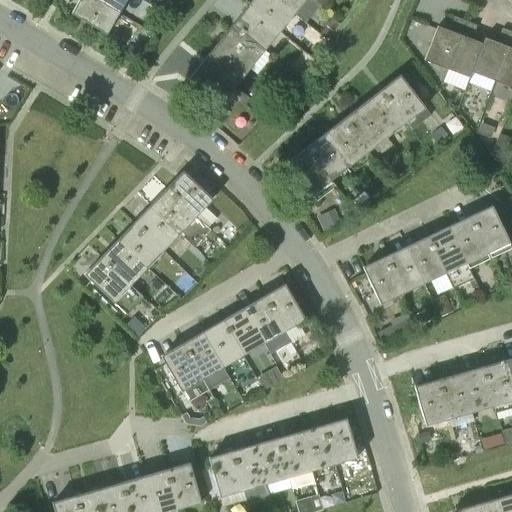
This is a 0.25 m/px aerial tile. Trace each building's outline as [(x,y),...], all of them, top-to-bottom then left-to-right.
[(120,14),(96,0),(80,0),(72,14),(107,35),(120,14)] [(127,0),(96,0),(120,14),(127,0)] [(171,0),(151,0),(166,8),(171,0)] [(253,0),(248,7),(279,33),(294,14),(276,0),(253,0)] [(276,0),(294,14),(305,23),(320,4),(315,0),(276,0)] [(279,33),(248,7),(233,25),(264,51),(279,33)] [(447,70),(466,21),(455,17),(450,31),(438,26),(424,61),(447,70)] [(329,41),(342,25),(333,18),(320,33),(329,41)] [(466,21),(447,70),(470,78),(483,43),(472,39),(477,25),(466,21)] [(264,51),(233,25),(218,44),(249,69),(264,51)] [(483,43),(470,78),(471,79),(473,73),(495,81),(511,37),(511,32),(503,28),(497,43),(485,38),(483,43)] [(511,37),(495,81),(511,87),(511,37)] [(249,69),(218,44),(203,62),(234,88),(249,69)] [(234,88),(203,62),(188,81),(213,101),(219,106),(234,88)] [(307,80),(298,73),(283,92),(291,99),(307,80)] [(400,76),(381,91),(406,122),(425,108),(406,83),(400,76)] [(406,122),(381,91),(362,106),(387,137),(406,122)] [(387,137),(362,106),(343,120),(367,152),(387,137)] [(367,152),(343,120),(326,134),(350,165),(367,152)] [(494,128),(481,122),(476,132),(490,138),(494,128)] [(450,137),(441,126),(430,135),(439,146),(450,137)] [(350,165),(326,134),(307,148),(331,180),(350,165)] [(504,151),(510,138),(499,134),(494,147),(504,151)] [(331,180),(307,148),(287,164),(293,170),(307,189),(311,195),(331,180)] [(166,190),(197,219),(214,201),(190,178),(183,172),(166,190)] [(197,219),(166,190),(150,206),(181,236),(197,219)] [(181,236),(150,206),(134,223),(164,252),(181,236)] [(492,207),(470,217),(488,253),(510,242),(496,214),(492,207)] [(324,231),(341,223),(335,209),(317,216),(324,231)] [(488,253),(470,217),(449,227),(466,263),(488,253)] [(164,252),(134,223),(117,240),(148,269),(164,252)] [(474,278),(466,263),(449,227),(428,237),(445,273),(452,288),(474,278)] [(445,273),(428,237),(407,247),(424,283),(445,273)] [(148,269),(117,240),(101,257),(131,286),(148,269)] [(424,283),(407,247),(385,257),(402,293),(424,283)] [(143,297),(131,286),(101,257),(84,275),(126,315),(143,297)] [(402,293),(385,257),(363,268),(377,297),(380,304),(402,293)] [(264,297),(284,332),(305,320),(285,285),(264,297)] [(452,311),(445,294),(433,300),(441,316),(452,311)] [(284,332),(264,297),(244,309),(264,344),(284,332)] [(264,344),(244,309),(223,321),(244,356),(264,344)] [(430,320),(425,310),(415,315),(420,325),(430,320)] [(204,323),(197,321),(194,332),(201,334),(204,323)] [(244,356),(223,321),(203,333),(223,368),(244,356)] [(382,342),(398,335),(392,324),(377,331),(382,342)] [(223,368),(203,333),(182,345),(203,379),(223,368)] [(203,379),(182,345),(162,357),(182,392),(203,379)] [(511,400),(511,382),(506,362),(483,368),(494,406),(511,400)] [(494,406),(483,368),(461,374),(472,412),(494,406)] [(472,412),(461,374),(438,381),(449,419),(472,412)] [(449,419),(438,381),(432,383),(414,387),(417,395),(423,418),(425,426),(449,419)] [(185,423),(191,425),(193,425),(197,426),(200,427),(206,423),(202,416),(199,418),(190,418),(187,411),(180,415),(180,416),(181,417),(185,423)] [(346,420),(323,426),(334,465),(357,458),(355,450),(349,428),(346,420)] [(334,465),(323,426),(300,433),(311,471),(334,465)] [(418,434),(421,443),(429,441),(427,431),(418,434)] [(511,442),(511,432),(502,436),(505,445),(511,442)] [(311,471),(300,433),(278,439),(289,477),(311,471)] [(503,444),(500,433),(490,436),(493,447),(503,444)] [(289,477),(278,439),(254,446),(265,484),(289,477)] [(265,484),(254,446),(232,452),(243,490),(265,484)] [(243,490),(232,452),(209,459),(211,467),(220,497),(243,490)] [(189,464),(166,471),(177,510),(201,503),(189,464)] [(143,478),(153,511),(169,511),(177,510),(166,471),(143,478)] [(121,484),(129,511),(153,511),(143,478),(121,484)] [(129,511),(121,484),(99,490),(105,511),(129,511)] [(105,511),(99,490),(76,497),(80,511),(105,511)] [(295,500),(298,511),(312,511),(322,509),(318,494),(295,500)] [(511,511),(511,495),(497,499),(500,511),(511,511)] [(80,511),(76,497),(53,504),(54,511),(80,511)] [(474,506),(475,511),(500,511),(497,499),(474,506)]
